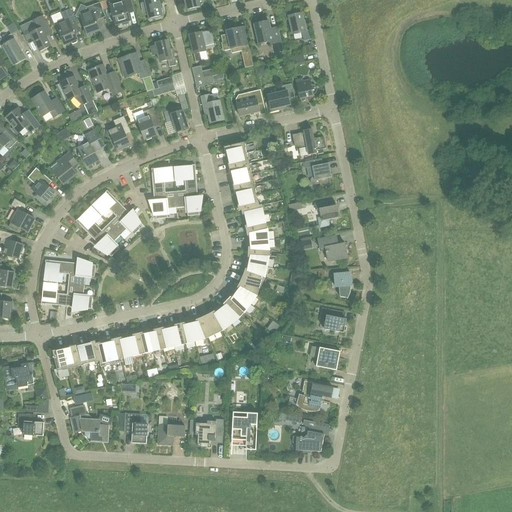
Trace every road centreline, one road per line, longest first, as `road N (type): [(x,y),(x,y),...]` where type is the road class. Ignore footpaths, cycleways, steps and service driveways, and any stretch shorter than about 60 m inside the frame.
road 1 (residential): [(353,206),(369,282),(336,455),(324,468),(73,456),(37,336)]
road 2 (residential): [(37,336),(197,298),(216,281),(224,229),(202,138)]
road 3 (residential): [(0,97),(62,61),(175,23)]
road 4 (residential): [(202,138),(334,108)]
